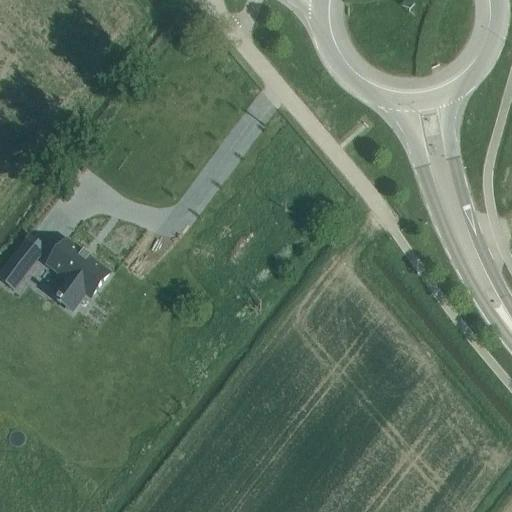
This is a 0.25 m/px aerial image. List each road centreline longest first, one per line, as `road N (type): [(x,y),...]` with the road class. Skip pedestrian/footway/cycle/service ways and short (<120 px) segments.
road 1 (unclassified): [(207,0),(393,225)]
road 2 (secondary): [(405,102),(452,249),(483,308),(511,332)]
road 3 (secondary): [(511,311),(473,233),(451,157),(448,92)]
road 4 (secondary): [(319,8),(320,31),(341,73),(381,99),(405,102)]
